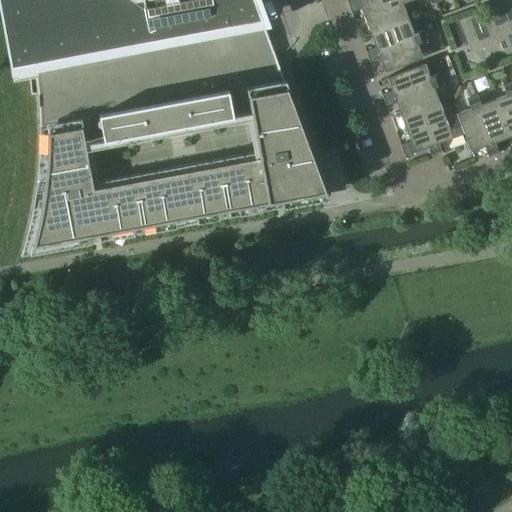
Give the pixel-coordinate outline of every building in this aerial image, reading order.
[(8,0),(21,64),(35,61),(41,120),(40,173),(24,255),(328,198),(274,50),(255,0),(8,0)] [(361,7),(371,34),(390,27),(380,0),(348,0),(352,11),(361,7)] [(380,0),(390,27),(409,20),(403,3),(410,0),(380,0)] [(371,34),(376,47),(378,52),(416,38),(418,43),(428,39),(424,29),(414,33),(409,20),(390,27),(371,34)] [(378,52),(376,47),(366,51),(370,61),(380,57),(385,71),(423,57),(418,43),(416,38),(378,52)] [(387,77),(392,91),(394,96),(432,82),(434,87),(444,83),(440,73),(430,76),(425,63),(387,77)] [(507,94),(494,99),(508,137),(511,135),(511,92),(511,80),(503,84),(507,94)] [(396,101),(401,114),(420,107),(439,100),(434,87),(432,82),(394,96),(392,91),(383,94),(386,105),(396,101)] [(471,108),(457,113),(464,133),(471,151),(485,146),(490,144),(476,106),(481,104),(478,94),(467,98),(471,108)] [(494,99),(481,104),(476,106),(490,144),(485,146),(489,156),(499,152),(495,142),(508,137),(494,99)] [(434,144),(429,146),(432,156),(443,152),(439,142),(464,133),(457,113),(446,117),(439,100),(420,107),(434,144)] [(405,155),(429,146),(434,144),(420,107),(401,114),(411,141),(401,144),(405,155)]
